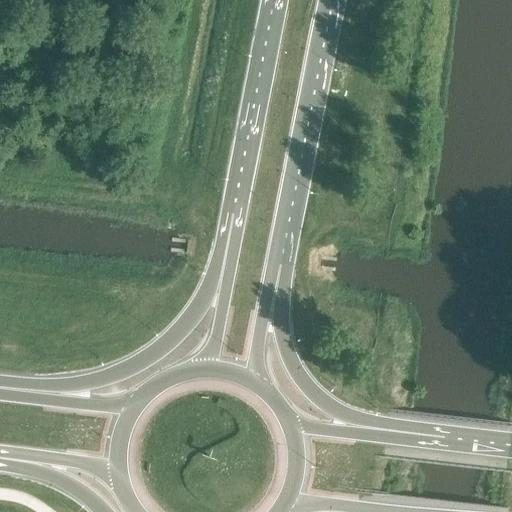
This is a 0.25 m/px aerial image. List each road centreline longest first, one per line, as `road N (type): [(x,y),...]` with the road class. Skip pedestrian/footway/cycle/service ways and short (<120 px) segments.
road 1 (motorway): [(231,258),(182,327),(144,359),(85,383),(0,392)]
road 2 (motorway): [(272,268),(324,0)]
road 3 (motorway): [(280,0),(231,258)]
road 4 (motorway): [(358,434),(293,370),(272,268)]
road 5 (trunk): [(511,452),(358,434)]
road 6 (primary): [(131,406),(0,394)]
road 7 (primary): [(0,451),(87,464),(118,478)]
